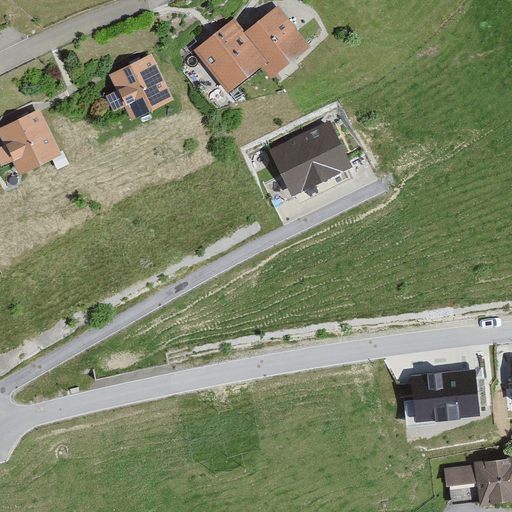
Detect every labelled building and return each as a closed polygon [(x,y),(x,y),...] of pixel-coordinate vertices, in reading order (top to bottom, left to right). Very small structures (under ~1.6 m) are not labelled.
[(224,35),(206,53),(249,95),(278,66),(293,80),(321,52),(278,10),(270,19),(256,33),(241,18),(224,35)] [(156,52),(114,78),(141,123),(183,98),(156,52)] [(28,179),(75,150),(48,106),(1,135),(28,179)] [(332,122),(269,153),(293,197),(355,165),(332,122)] [(479,416),(474,371),(412,378),(417,423),(479,416)] [(511,503),(511,456),(455,468),(461,502),(488,497),(490,507),(511,503)]
